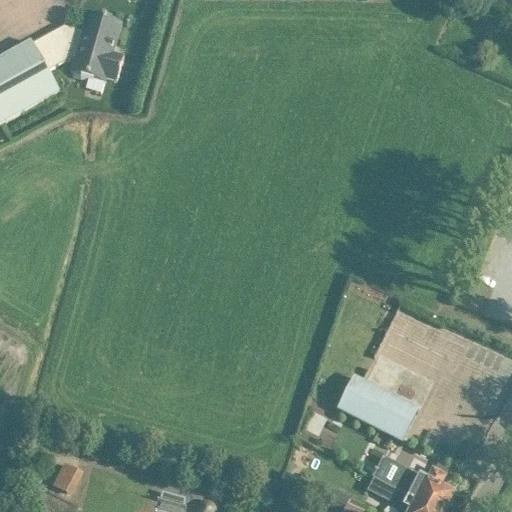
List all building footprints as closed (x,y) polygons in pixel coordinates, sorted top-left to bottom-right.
[(87,16),(81,37),(65,33),(34,50),(47,74),(70,62),(74,63),(70,76),(104,85),(105,81),(116,84),(123,59),(113,56),(121,26),(109,22),(111,18),(101,15),(100,20),(87,16)] [(0,127),(59,95),(47,74),(34,50),(31,44),(0,61),(0,127)] [(336,411),(401,445),(418,413),(352,379),(336,411)] [(78,473),(65,466),(53,489),(66,495),(78,473)] [(400,470),(390,489),(433,511),(445,511),(447,509),(451,509),(454,503),(452,499),(453,497),(439,490),(445,478),(432,471),(426,483),(400,470)] [(314,486),(305,507),(316,511),(358,511),(347,507),(350,501),(343,499),(314,486)] [(386,487),(380,500),(402,511),(401,511),(433,511),(390,489),(386,487)] [(162,511),(194,511),(196,505),(166,498),(162,511)] [(198,508),(198,510),(198,511),(197,511),(214,511),(214,509),(213,508),(212,506),(211,505),(210,504),(209,504),(207,503),(206,503),(204,504),(203,504),(201,505),(200,506),(199,507),(198,508)]
